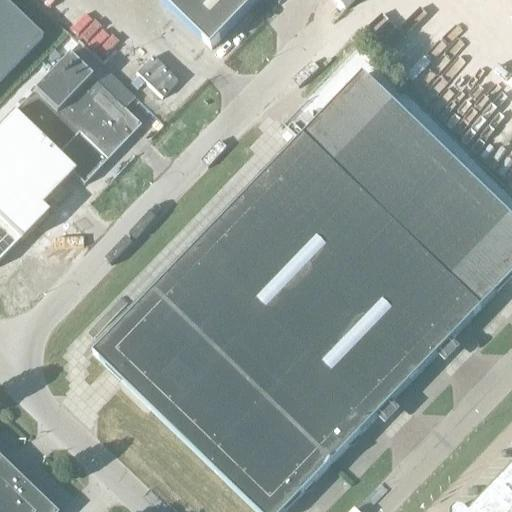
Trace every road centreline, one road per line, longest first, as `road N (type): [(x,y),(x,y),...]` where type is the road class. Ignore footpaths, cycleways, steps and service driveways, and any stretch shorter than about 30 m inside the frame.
road 1 (unclassified): [(2,364),(298,53)]
road 2 (unclassified): [(151,511),(2,364)]
road 3 (unclassified): [(373,511),(511,372)]
